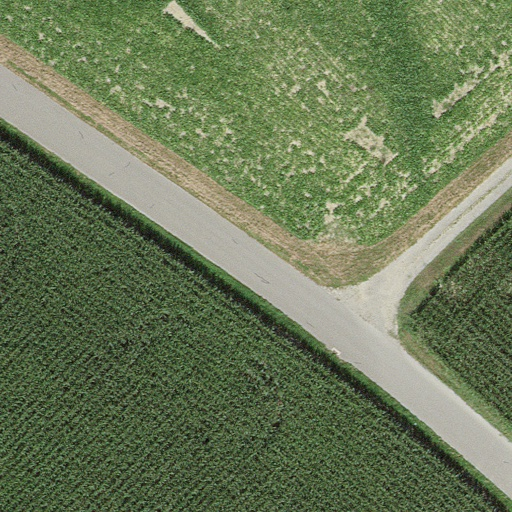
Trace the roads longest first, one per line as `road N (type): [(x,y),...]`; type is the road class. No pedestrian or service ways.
road 1 (unclassified): [(0,87),(345,333),(511,474)]
road 2 (track): [(511,184),(345,333)]
